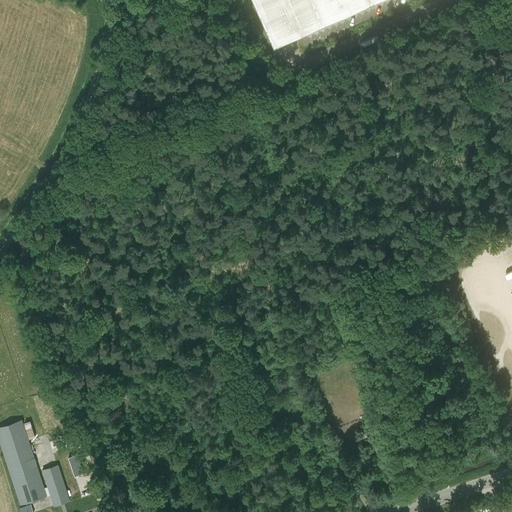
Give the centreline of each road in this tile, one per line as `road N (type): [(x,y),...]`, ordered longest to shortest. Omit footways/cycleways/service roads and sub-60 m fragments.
road 1 (track): [(0,256),(64,169),(94,85),(108,0)]
road 2 (track): [(289,71),(64,169)]
road 3 (unclassified): [(289,71),(448,0)]
